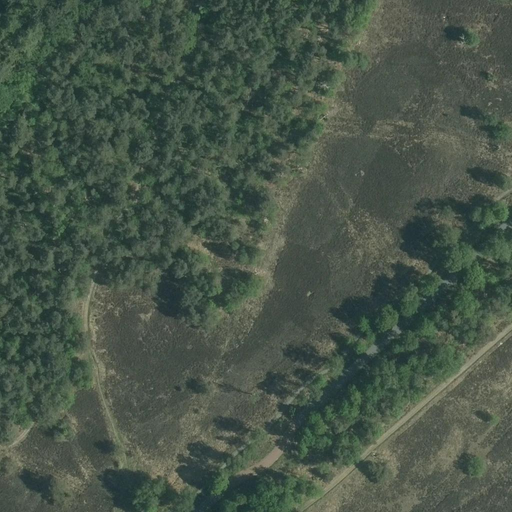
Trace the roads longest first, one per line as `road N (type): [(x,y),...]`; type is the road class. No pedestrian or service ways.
road 1 (track): [(197,0),(193,45),(165,98),(135,203),(90,285),(89,353),(57,382),(26,431),(0,448)]
road 2 (tertiary): [(197,511),(270,460),(300,417),(511,221)]
road 3 (track): [(298,511),(511,327)]
road 4 (track): [(0,110),(101,0)]
